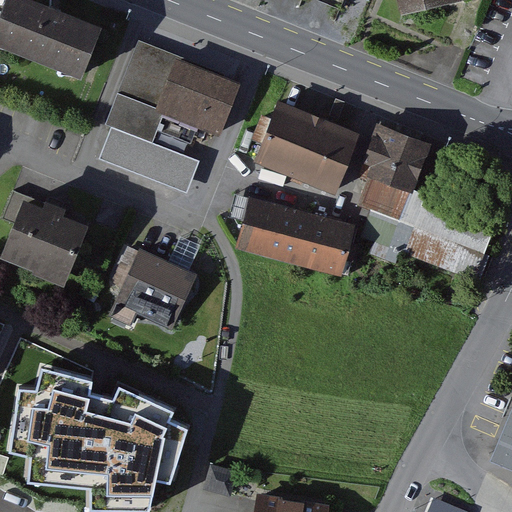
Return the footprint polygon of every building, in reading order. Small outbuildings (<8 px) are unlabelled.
[(101,30),(23,0),(5,0),(0,13),(0,48),(82,80),(101,30)] [(471,0),(405,0),(408,15),(472,2),(471,0)] [(242,84),(140,43),(107,124),(112,127),(152,143),(163,116),(219,139),(242,84)] [(368,140),(282,105),(262,156),(348,190),(361,159),(368,140)] [(366,176),(413,194),(431,143),(375,122),(368,140),(361,159),(372,163),(366,176)] [(187,193),(199,161),(152,143),(112,127),(99,159),(187,193)] [(29,197),(12,190),(0,219),(13,224),(0,256),(0,258),(63,285),(86,228),(61,217),(64,211),(29,197)] [(355,227),(250,198),(237,245),(341,275),(355,227)] [(181,238),(170,263),(188,271),(200,247),(181,238)] [(170,263),(141,249),(109,316),(131,326),(137,313),(172,329),(197,276),(188,271),(170,263)] [(40,365),(35,387),(18,386),(7,452),(32,458),(28,484),(90,490),(90,510),(149,511),(157,480),(170,484),(187,430),(169,423),(172,412),(119,388),(112,403),(101,399),(89,396),(91,379),(40,365)] [(511,463),(511,423),(497,458),(511,463)] [(236,472),(211,466),(204,491),(229,498),(236,472)] [(329,511),(330,505),(255,493),(252,511),(329,511)]
